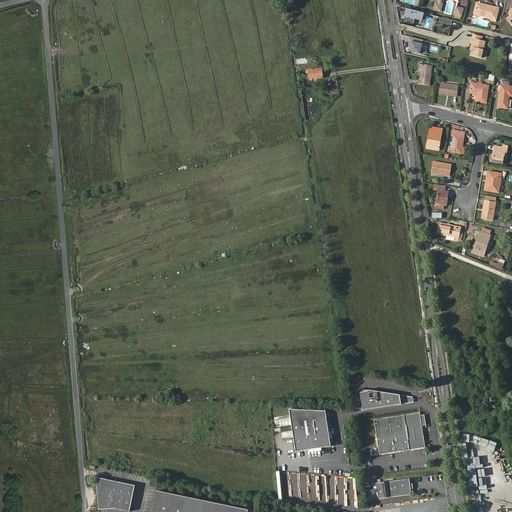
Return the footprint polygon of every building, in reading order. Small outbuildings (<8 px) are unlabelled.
[(438,0),(438,3),(436,2),(434,9),(441,11),(443,3),(442,2),(442,0),(438,0)] [(485,6),(478,4),(475,14),(488,17),(488,18),(492,19),(491,21),(496,22),(499,10),(494,9),(495,7),(485,5),(485,6)] [(413,24),(414,18),(421,19),(423,12),(404,7),(402,13),(405,13),(403,21),(413,24)] [(462,16),(464,8),(457,7),(455,15),(462,16)] [(471,43),(473,43),(475,43),(473,51),(472,56),(482,58),(486,41),(481,40),(479,40),(480,36),(473,34),(471,43)] [(421,48),(423,40),(408,37),(407,41),(409,41),(411,42),(410,45),(409,51),(421,54),(423,48),(421,48)] [(422,64),(420,72),(419,84),(429,85),(432,66),(422,64)] [(322,68),(317,69),(308,70),(309,78),(323,77),(322,68)] [(440,83),(439,94),(453,96),(455,86),(440,83)] [(486,102),(488,86),(472,84),(471,93),(478,94),(477,101),(486,102)] [(511,87),(501,86),(498,107),(508,108),(510,95),(511,95),(511,87)] [(306,120),(315,119),(312,94),(310,87),(301,88),(306,120)] [(430,127),(428,142),(430,142),(432,130),(437,131),(438,129),(430,127)] [(430,142),(428,142),(427,148),(439,150),(442,129),(438,129),(437,131),(432,130),(430,142)] [(461,147),(463,147),(466,132),(453,130),(452,134),(454,135),(451,151),(460,153),(461,147)] [(503,164),(504,155),(504,152),(501,152),(502,148),(493,147),(492,154),(492,158),(490,158),(490,162),(503,164)] [(450,176),(452,165),(433,162),(431,172),(450,176)] [(489,172),(485,190),(499,192),(501,174),(489,172)] [(433,189),(438,190),(435,208),(443,209),(444,205),(447,206),(448,191),(444,191),(445,186),(434,184),(433,189)] [(481,219),(492,221),(495,202),(484,200),(481,219)] [(458,241),(461,227),(439,223),(437,233),(447,235),(455,237),(454,240),(458,241)] [(487,240),(489,241),(491,235),(479,231),(473,253),(484,256),(486,250),(484,249),(487,240)] [(368,391),(361,392),(363,410),(413,402),(412,397),(368,390),(368,391)] [(332,446),(327,411),(290,410),(297,452),(332,446)] [(426,452),(422,430),(426,429),(425,419),(421,420),(420,417),(375,424),(380,459),(426,452)] [(130,511),(131,511),(137,485),(97,477),(100,509),(116,509),(130,511)] [(410,483),(385,487),(387,502),(412,499),(411,494),(410,488),(410,483)] [(250,511),(251,509),(158,490),(153,511),(250,511)]
